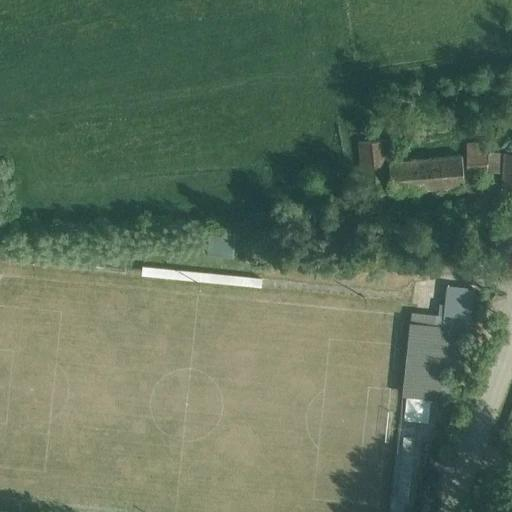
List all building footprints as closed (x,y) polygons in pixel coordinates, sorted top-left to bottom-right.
[(387,138),(358,139),(362,189),(391,187),(391,191),(464,184),(461,153),(389,159),(387,138)] [(488,139),(467,141),(467,169),(487,166),(487,169),(502,170),(501,186),(511,187),(511,150),(488,149),(488,139)] [(455,209),(422,210),(423,235),(436,235),(437,244),(450,243),(449,235),(455,234),(455,209)] [(209,229),(207,254),(234,256),(236,231),(209,229)] [(245,252),(245,262),(284,263),(284,253),(245,252)] [(142,264),(141,273),(261,285),(261,276),(142,264)] [(442,324),(410,320),(402,393),(448,398),(454,348),(462,349),(463,341),(455,339),(455,333),(469,332),(474,286),(459,284),(447,283),(443,313),(442,324)] [(442,324),(443,313),(411,310),(410,320),(442,324)] [(412,451),(400,482),(411,485),(423,455),(412,451)]
